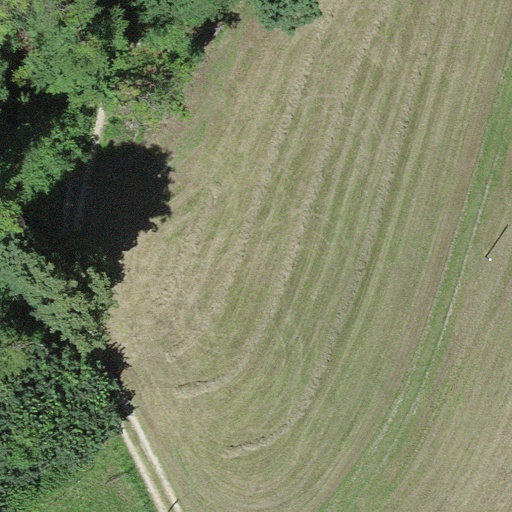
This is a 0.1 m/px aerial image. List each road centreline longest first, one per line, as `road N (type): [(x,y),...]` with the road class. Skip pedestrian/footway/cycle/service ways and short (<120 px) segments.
road 1 (track): [(120,0),(79,223),(84,280),(97,355),(169,511)]
road 2 (track): [(337,511),(381,460),(417,395),(511,93)]
